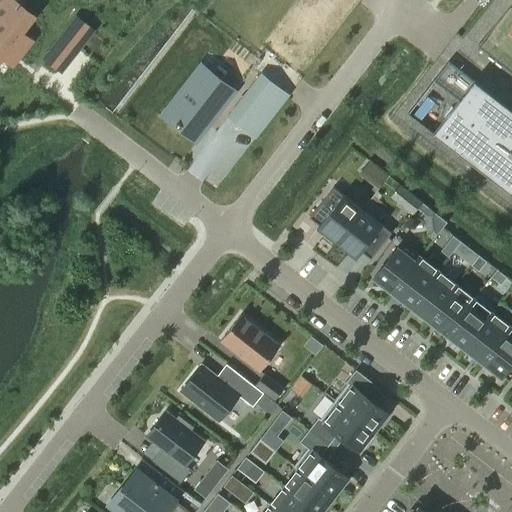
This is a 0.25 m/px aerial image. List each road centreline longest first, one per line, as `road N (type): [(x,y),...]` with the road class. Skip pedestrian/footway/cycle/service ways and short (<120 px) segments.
road 1 (residential): [(2,511),(227,228)]
road 2 (residential): [(227,228),(450,406)]
road 3 (residential): [(401,8),(227,228)]
road 4 (residential): [(89,118),(227,228)]
road 5 (residential): [(368,511),(450,406)]
